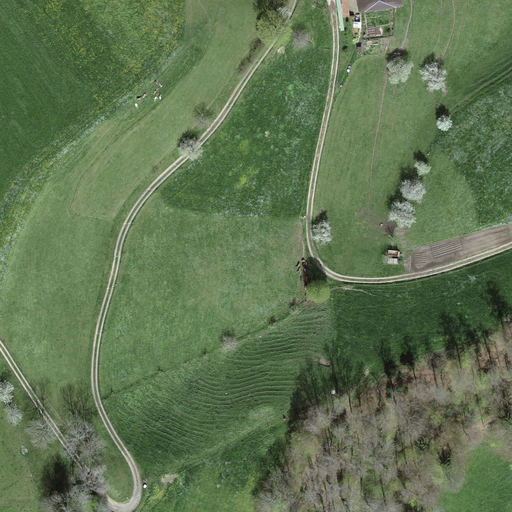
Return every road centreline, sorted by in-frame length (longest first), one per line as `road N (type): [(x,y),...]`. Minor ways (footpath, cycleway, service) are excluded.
road 1 (track): [(0,345),(104,497),(116,507),(132,503),(135,471),(94,384),(119,243),(139,202),(228,107),(292,0)]
road 2 (track): [(331,0),(336,51),(308,225),(316,260),(337,276),(383,280),(511,244)]
road 3 (track): [(511,411),(453,443),(431,468),(415,511)]
